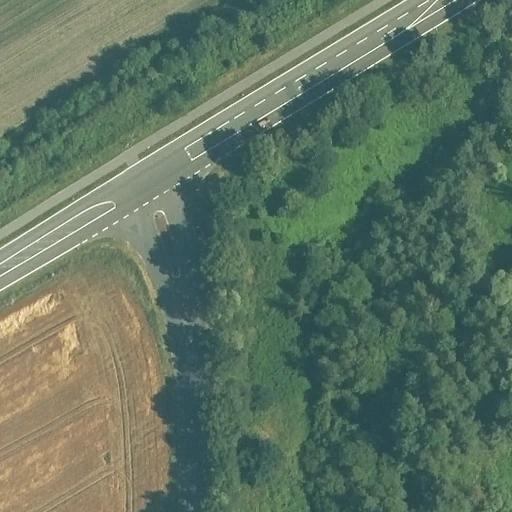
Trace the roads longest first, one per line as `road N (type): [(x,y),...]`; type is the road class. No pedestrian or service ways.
road 1 (tertiary): [(148,183),(450,0)]
road 2 (unclassified): [(192,511),(180,288),(148,183)]
road 3 (tertiary): [(0,274),(148,183)]
